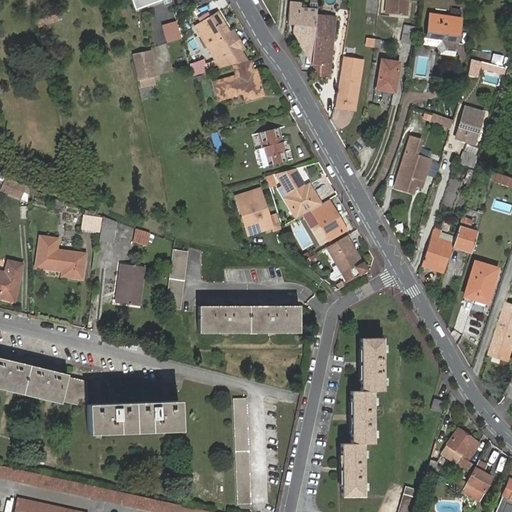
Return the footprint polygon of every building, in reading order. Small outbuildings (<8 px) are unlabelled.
[(129,0),(132,10),(163,0),(129,0)] [(408,14),(409,0),(390,0),(389,12),(408,14)] [(298,44),(303,51),(312,52),(314,26),(316,8),(310,8),(300,7),(301,2),(289,1),(287,24),(293,25),(292,31),(295,38),(299,38),(298,44)] [(216,14),(194,27),(214,60),(234,47),(230,41),(232,40),(216,14)] [(442,40),(444,45),(447,17),(431,15),(428,38),(442,40)] [(447,17),(444,45),(447,51),(457,52),(461,19),(447,17)] [(161,24),(166,43),(181,39),(176,20),(161,24)] [(413,42),(416,25),(404,23),(402,40),(413,42)] [(311,64),(329,66),(333,28),(314,26),(312,52),(311,57),(311,64)] [(234,47),(214,60),(216,64),(230,56),(231,58),(241,53),(244,51),(236,38),(232,40),(230,41),(234,47)] [(157,77),(151,51),(131,55),(137,81),(139,81),(154,77),(157,77)] [(303,51),(310,65),(311,64),(311,57),(312,52),(303,51)] [(493,52),(490,62),(501,65),(504,55),(493,52)] [(230,56),(216,64),(220,70),(229,68),(233,66),(247,62),(241,53),(231,58),(230,56)] [(363,61),(343,57),(339,80),(334,106),(343,108),(344,103),(355,105),(363,61)] [(382,63),(378,89),(395,91),(399,61),(382,59),(382,63)] [(472,59),(471,64),(493,70),(494,65),(472,59)] [(253,71),(251,61),(247,62),(233,66),(236,76),(246,86),(250,100),(263,96),(256,70),(253,71)] [(311,64),(310,65),(315,74),(327,75),(329,66),(311,64)] [(236,76),(233,66),(229,68),(232,76),(228,78),(232,91),(244,88),(248,101),(250,100),(246,86),(236,76)] [(154,77),(139,81),(141,88),(156,86),(154,77)] [(232,91),(228,78),(227,78),(222,79),(226,93),(232,91)] [(456,138),(463,140),(472,109),(466,107),(456,138)] [(472,109),(463,140),(464,140),(465,136),(475,140),(484,113),(472,109)] [(450,128),(453,119),(432,112),(429,121),(450,128)] [(280,129),(250,137),(258,168),(288,161),(280,129)] [(415,154),(419,139),(410,136),(394,186),(404,190),(415,154)] [(464,152),(461,163),(474,167),(477,156),(464,152)] [(415,154),(404,190),(413,192),(416,184),(417,179),(423,181),(430,159),(415,154)] [(288,212),(294,221),(309,212),(319,207),(309,189),(304,192),(302,189),(292,171),(274,176),(287,198),(294,210),(288,212)] [(511,176),(495,173),(493,182),(511,186),(511,176)] [(0,175),(0,183),(1,184),(0,188),(0,191),(19,199),(24,187),(4,178),(0,175)] [(272,176),(266,178),(269,188),(274,186),(272,176)] [(245,214),(240,215),(243,228),(250,226),(252,234),(269,229),(259,191),(240,196),(245,214)] [(235,197),(240,215),(245,214),(240,196),(235,197)] [(294,210),(287,198),(281,201),(288,212),(294,210)] [(329,208),(326,203),(319,207),(309,212),(312,218),(329,208)] [(343,233),(329,208),(312,218),(325,243),(343,233)] [(100,218),(83,215),(81,230),(98,232),(100,218)] [(114,225),(101,220),(101,227),(114,228),(114,225)] [(470,257),(476,238),(468,235),(471,226),(460,223),(451,251),(470,257)] [(250,226),(243,228),(246,236),(252,234),(250,226)] [(448,252),(452,242),(439,238),(442,229),(434,226),(428,244),(421,263),(442,270),(448,252)] [(101,227),(98,244),(111,246),(114,228),(101,227)] [(132,242),(146,246),(150,232),(135,229),(132,242)] [(55,250),(56,240),(39,237),(37,248),(43,249),(42,254),(40,268),(60,272),(60,276),(80,279),(83,255),(55,250)] [(345,238),(325,249),(340,277),(358,266),(347,247),(349,245),(345,238)] [(361,265),(349,245),(347,247),(358,266),(361,265)] [(187,251),(173,249),(165,308),(179,309),(187,251)] [(0,271),(0,296),(13,300),(22,265),(8,261),(6,267),(2,266),(0,272),(0,271)] [(488,304),(499,268),(475,261),(464,296),(488,304)] [(120,267),(117,291),(120,292),(118,306),(137,308),(142,270),(120,267)] [(511,350),(511,303),(507,302),(490,354),(509,360),(511,350)] [(198,308),(198,338),(298,337),(297,307),(198,308)] [(360,392),(371,392),(382,392),(382,386),(384,386),(384,379),(381,379),(381,353),(384,353),(384,346),(381,346),(381,340),(359,340),(360,392)] [(0,389),(31,397),(59,404),(59,401),(75,406),(77,400),(86,400),(85,382),(66,377),(66,376),(30,366),(0,359),(0,389)] [(371,398),(371,392),(360,392),(350,392),(350,444),(361,444),(372,444),(372,439),(375,439),(374,431),(372,431),(371,406),(374,406),(374,398),(371,398)] [(233,400),(236,509),(249,508),(246,400),(233,400)] [(86,403),(87,434),(180,432),(178,401),(86,403)] [(443,404),(434,401),(431,411),(440,414),(443,404)] [(463,438),(456,433),(442,456),(455,465),(457,462),(465,466),(463,470),(468,473),(473,465),(468,462),(478,445),(465,436),(463,438)] [(361,450),(361,444),(350,444),(341,444),(341,496),(362,496),(362,491),(365,491),(365,483),(362,483),(362,458),(365,458),(365,450),(361,450)] [(429,462),(425,475),(432,479),(437,465),(429,462)] [(457,462),(455,465),(463,470),(465,466),(457,462)] [(471,475),(462,492),(479,501),(489,481),(480,477),(482,474),(486,466),(478,462),(471,475)] [(199,511),(0,468),(0,480),(144,511),(199,511)] [(511,511),(511,481),(509,480),(494,511),(511,511)] [(405,487),(397,511),(411,511),(418,491),(405,487)] [(72,511),(16,500),(13,511),(72,511)]
